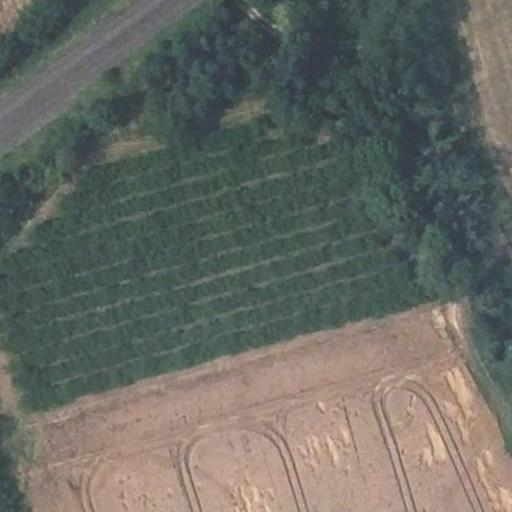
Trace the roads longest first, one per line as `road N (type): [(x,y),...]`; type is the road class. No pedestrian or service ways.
road 1 (track): [(241,0),(288,37),(395,42),(425,54),(511,260)]
road 2 (track): [(511,446),(452,313),(455,292),(501,245)]
